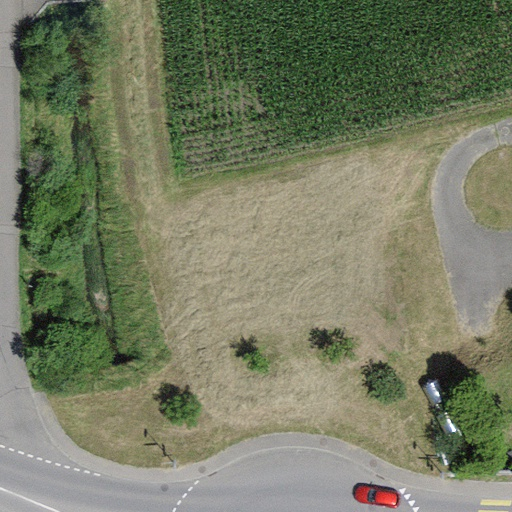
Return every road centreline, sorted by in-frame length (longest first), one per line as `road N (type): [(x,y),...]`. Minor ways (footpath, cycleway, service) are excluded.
road 1 (unknown): [(511,126),(468,146),(455,167),(451,201),(457,225),(474,239),(511,240)]
road 2 (tertiary): [(371,511),(330,482),(296,475),(261,480),(213,511)]
